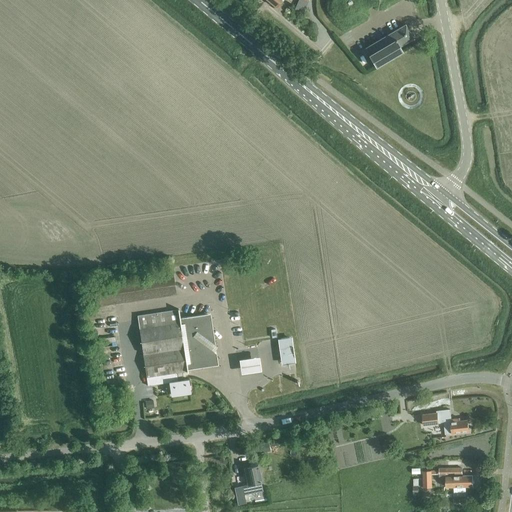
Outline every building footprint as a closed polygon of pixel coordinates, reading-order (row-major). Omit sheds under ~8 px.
[(363,48),(374,66),(401,50),(398,45),(411,37),(403,24),(363,48)] [(94,285),(97,305),(176,292),(173,273),(94,285)] [(182,371),(182,372),(187,371),(187,372),(188,372),(188,369),(219,364),(211,312),(180,316),(179,307),(178,307),(178,308),(137,314),(147,384),(165,381),(164,374),(182,371)] [(276,338),(280,364),(294,362),(290,336),(276,338)] [(248,357),(239,359),(241,373),(251,371),(261,369),(259,356),(248,357)] [(183,379),(182,372),(182,371),(164,374),(165,381),(170,381),(172,394),(191,391),(189,378),(183,379)] [(459,418),(451,419),(450,411),(439,412),(440,422),(444,422),(446,434),(450,433),(452,433),(469,431),(468,419),(460,420),(459,418)] [(422,414),(423,425),(439,423),(437,412),(422,414)] [(235,487),(238,504),(246,502),(244,494),(262,490),(261,482),(257,465),(244,468),(247,485),(235,487)] [(472,475),(462,476),(462,466),(438,467),(439,469),(422,470),(423,488),(432,487),(431,474),(439,474),(439,477),(445,477),(446,487),(453,487),(453,492),(466,492),(466,487),(473,486),(472,475)]
